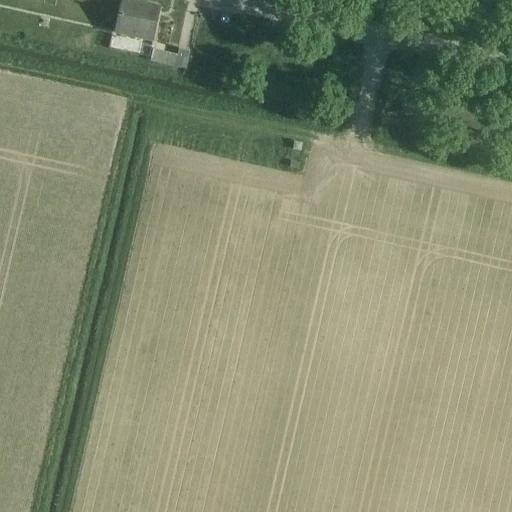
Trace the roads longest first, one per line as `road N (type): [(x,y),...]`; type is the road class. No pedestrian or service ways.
road 1 (track): [(127,102),(511,182)]
road 2 (unclassified): [(511,66),(213,0)]
